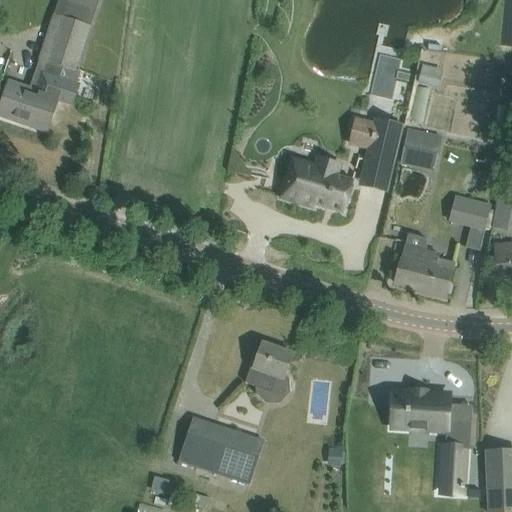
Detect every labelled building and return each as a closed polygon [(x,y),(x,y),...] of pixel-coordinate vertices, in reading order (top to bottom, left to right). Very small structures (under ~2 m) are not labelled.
[(0,88),(0,89),(0,107),(0,108),(0,112),(31,122),(30,126),(47,132),(58,101),(72,106),(79,87),(78,86),(82,73),(75,71),(91,25),(98,0),(68,0),(63,16),(54,13),(38,60),(47,63),(64,69),(59,83),(43,77),(37,94),(8,85),(6,90),(0,88)] [(423,66),(418,84),(438,89),(442,70),(423,66)] [(367,162),(362,185),(386,190),(391,168),(401,126),(377,121),(376,125),(370,149),(367,162)] [(433,174),(437,156),(441,138),(408,131),(400,167),(433,174)] [(292,159),(280,198),(313,208),(314,209),(314,205),(343,214),(353,181),(337,176),(340,166),(318,159),(316,167),(292,159)] [(487,231),(493,205),(455,198),(450,224),(487,231)] [(439,256),(428,253),(427,238),(409,235),(406,247),(404,247),(400,264),(395,284),(446,297),(454,265),(438,261),(439,256)] [(511,242),(494,244),(497,278),(511,276),(511,242)] [(283,381),(286,373),(293,354),(262,344),(254,368),(251,367),(245,383),(271,392),(275,379),(283,381)] [(394,393),(392,428),(446,431),(443,478),(463,479),(465,450),(469,450),(471,424),(447,423),(449,405),(449,396),(425,394),(425,392),(412,392),(412,394),(394,393)] [(262,442),(193,419),(180,462),(227,478),(231,465),(253,472),(262,442)] [(317,457),(327,465),(334,457),(325,449),(317,457)] [(487,511),(511,511),(511,449),(485,450),(487,511)] [(168,501),(171,480),(153,477),(149,498),(168,501)]
